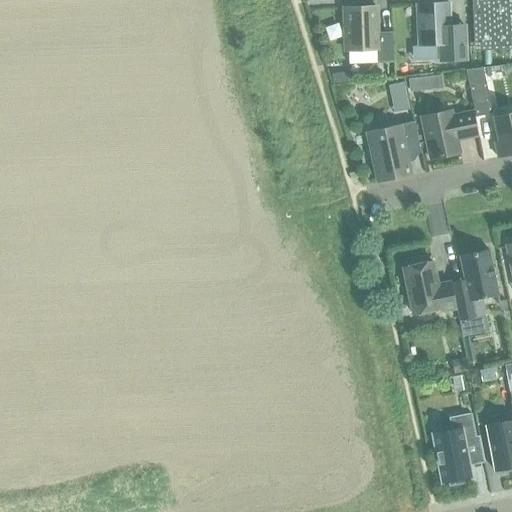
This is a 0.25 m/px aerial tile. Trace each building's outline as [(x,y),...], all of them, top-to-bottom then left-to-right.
[(511,0),(476,2),(478,47),(511,45),(511,0)] [(450,32),(449,3),(416,4),(416,5),(418,46),(440,45),(440,62),(465,60),(464,32),(450,32)] [(344,7),(346,52),(376,50),(377,62),(393,61),(392,32),(376,33),(375,6),(344,7)] [(492,75),(509,74),(507,62),(473,65),(474,76),(492,75)] [(394,79),(396,105),(413,104),(411,78),(394,79)] [(486,82),(469,85),(475,117),(492,113),(486,82)] [(421,117),(430,159),(460,153),(456,136),(463,135),(464,138),(478,135),(473,112),(452,116),(451,111),(421,117)] [(494,143),(497,157),(511,153),(511,113),(493,117),(498,142),(494,143)] [(367,132),(374,166),(375,166),(379,182),(396,178),(396,179),(410,175),(405,152),(420,149),(414,122),(367,132)] [(464,280),(451,282),(456,308),(459,321),(472,318),(469,302),(498,295),(489,250),(459,256),(464,280)] [(403,268),(413,314),(442,308),(443,311),(456,308),(451,282),(437,285),(432,262),(403,268)] [(511,468),(511,364),(504,366),(510,401),(511,410),(511,419),(486,425),(495,472),(511,468)] [(467,369),(455,371),(458,387),(470,385),(467,369)] [(442,482),(448,481),(449,486),(465,482),(464,478),(471,477),(464,445),(477,443),(471,413),(449,418),(451,431),(432,434),(442,482)]
